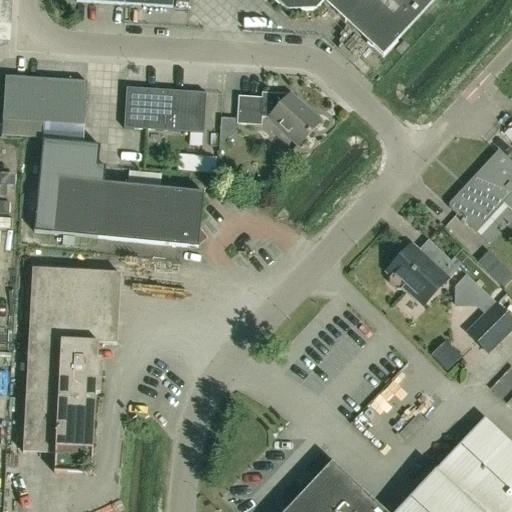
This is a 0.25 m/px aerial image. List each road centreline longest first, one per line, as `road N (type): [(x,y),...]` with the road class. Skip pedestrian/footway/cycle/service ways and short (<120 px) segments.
road 1 (unclassified): [(413,156),(300,60),(49,47),(33,36),(27,0)]
road 2 (unclassified): [(179,511),(184,445),(206,386),(413,156)]
